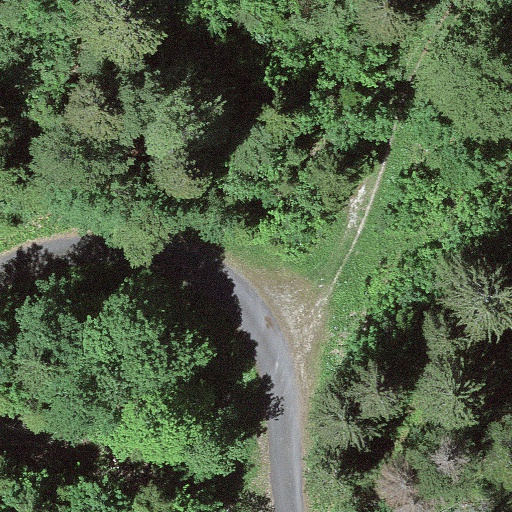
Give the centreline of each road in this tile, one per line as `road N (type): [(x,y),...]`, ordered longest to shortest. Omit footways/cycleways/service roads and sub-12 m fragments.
road 1 (track): [(0,272),(96,246),(184,261),(219,282),(254,322),(276,371)]
road 2 (track): [(276,371),(289,511)]
